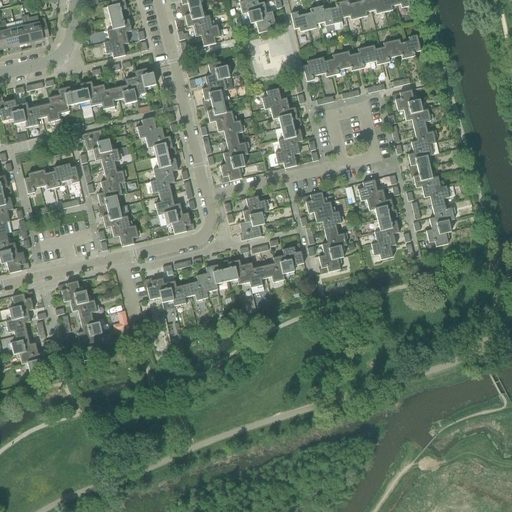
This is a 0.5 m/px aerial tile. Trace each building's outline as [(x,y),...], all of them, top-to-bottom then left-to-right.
[(107,8),(110,19),(129,15),(128,9),(126,9),(123,0),(117,0),(111,1),(113,7),(107,8)] [(179,6),(180,11),(200,7),(198,0),(180,0),(181,6),(179,6)] [(242,15),(247,14),(253,13),(252,7),(257,5),(256,0),(243,0),(244,3),(239,4),(242,15)] [(360,0),(361,2),(355,4),(358,19),(366,17),(365,13),(370,12),(367,0),(360,0)] [(367,0),(370,12),(375,11),(376,15),(384,13),(380,0),(367,0)] [(380,0),(384,13),(392,12),(391,7),(395,6),(393,0),(380,0)] [(393,0),(395,6),(400,5),(401,9),(409,7),(407,0),(393,0)] [(44,1),(37,2),(39,11),(46,9),(44,1)] [(347,2),(341,3),(345,18),(349,17),(350,21),(358,19),(355,4),(348,5),(347,2)] [(336,8),(329,10),(333,25),(334,31),(339,30),(341,29),(342,28),(342,27),(341,23),(340,19),(345,18),(341,3),(335,5),(336,8)] [(250,25),(255,24),(261,22),(260,16),(266,15),(263,4),(257,5),(252,7),(253,13),(247,14),(250,25)] [(187,28),(192,27),(198,26),(197,20),(203,18),(200,7),(180,11),(182,18),(184,17),(187,28)] [(322,7),(316,9),(319,24),(324,23),(325,27),(333,25),(329,10),(323,11),(322,7)] [(310,15),(304,16),(308,31),(316,29),(315,25),(319,24),(316,9),(309,10),(310,15)] [(296,13),(290,15),(294,31),(298,29),(299,33),(308,31),(304,16),(297,18),(296,13)] [(255,24),(258,34),(258,35),(278,30),(277,24),(274,24),(271,14),(266,15),(260,16),(261,22),(255,24)] [(110,19),(112,30),(118,29),(119,35),(125,33),(131,32),(128,21),(131,20),(129,15),(110,19)] [(27,16),(24,17),(31,44),(43,41),(42,39),(48,38),(48,35),(45,24),(45,22),(38,23),(30,25),(27,16)] [(23,27),(15,29),(19,47),(31,44),(24,17),(20,17),(21,22),(23,27)] [(195,38),(201,37),(207,35),(205,29),(211,28),(209,17),(203,18),(197,20),(198,26),(192,27),(195,38)] [(4,21),(1,22),(7,49),(19,47),(15,29),(6,31),(4,21)] [(220,38),(217,28),(217,26),(211,28),(205,29),(207,35),(201,37),(203,48),(215,45),(214,39),(220,38)] [(106,32),(109,42),(115,41),(116,47),(122,45),(128,44),(125,33),(119,35),(118,29),(112,30),(106,32)] [(409,42),(404,43),(408,59),(414,58),(413,54),(420,52),(416,36),(408,38),(409,42)] [(109,42),(103,44),(106,55),(111,54),(113,60),(125,57),(122,45),(116,47),(115,41),(109,42)] [(399,41),(391,43),(394,58),(401,57),(401,61),(408,59),(404,43),(400,45),(399,41)] [(383,48),(379,49),(382,65),(389,63),(388,59),(394,58),(391,43),(383,44),(383,48)] [(373,46),(365,48),(369,64),(375,62),(376,66),(382,65),(379,49),(374,50),(373,46)] [(358,54),(353,55),(357,71),(363,69),(363,65),(369,64),(365,48),(357,50),(358,54)] [(348,53),(340,54),(343,70),(350,68),(351,72),(357,71),(353,55),(349,56),(348,53)] [(332,60),(328,61),(332,77),(338,75),(337,71),(343,70),(340,54),(332,56),(332,60)] [(322,58),(314,60),(318,76),(324,74),(325,78),(332,77),(328,61),(323,62),(322,58)] [(306,83),(313,81),(312,77),(318,76),(314,60),(306,62),(307,66),(302,67),(306,83)] [(219,63),(207,66),(210,77),(216,75),(217,81),(223,80),(229,79),(226,67),(221,68),(219,63)] [(134,73),(135,78),(137,84),(143,83),(145,89),(155,86),(151,66),(144,68),(145,70),(134,73)] [(204,78),(207,89),(213,88),(214,94),(220,92),(226,91),(223,80),(217,81),(216,75),(210,77),(204,78)] [(125,81),(126,87),(127,93),(134,91),(135,97),(146,94),(145,89),(143,83),(137,84),(135,78),(125,81)] [(79,83),(74,84),(78,104),(89,102),(88,96),(94,95),(92,89),(91,83),(80,85),(79,83)] [(57,91),(59,97),(60,103),(66,101),(68,107),(78,104),(74,84),(68,86),(68,88),(57,91)] [(103,86),(92,89),(94,95),(88,96),(89,102),(90,107),(101,105),(100,99),(106,98),(105,92),(103,86)] [(126,87),(115,89),(118,101),(123,100),(125,105),(136,103),(135,97),(134,91),(127,93),(126,87)] [(201,102),(203,108),(223,103),(220,92),(214,94),(213,88),(207,89),(201,90),(204,101),(201,102)] [(115,89),(105,92),(106,98),(100,99),(101,105),(103,111),(114,108),(113,102),(118,101),(115,89)] [(267,98),(261,99),(264,111),(270,110),(276,108),(274,102),(280,101),(278,89),(265,92),(267,98)] [(413,102),(411,91),(391,96),(392,102),(395,102),(397,113),(403,111),(409,110),(407,104),(413,102)] [(48,99),(49,105),(51,111),(57,109),(58,115),(69,113),(68,107),(66,101),(60,103),(59,97),(48,99)] [(272,121),(278,119),(284,118),(283,112),(288,110),(286,99),(280,101),(274,102),(276,108),(270,110),(272,121)] [(0,116),(1,123),(12,120),(11,114),(17,113),(16,107),(14,101),(3,104),(3,101),(0,101),(0,116)] [(406,122),(411,121),(417,120),(416,113),(422,112),(419,101),(413,102),(407,104),(409,110),(403,111),(406,122)] [(209,124),(215,122),(221,121),(219,115),(225,114),(223,103),(203,108),(204,113),(207,113),(209,124)] [(14,126),(25,123),(23,117),(29,116),(28,110),(26,104),(16,107),(17,113),(11,114),(12,120),(14,126)] [(49,105),(38,107),(41,119),(47,118),(48,123),(60,121),(58,115),(57,109),(51,111),(49,105)] [(23,117),(25,123),(26,129),(38,126),(36,120),(41,119),(38,107),(28,110),(29,116),(23,117)] [(278,119),(281,130),(301,125),(299,119),(297,120),(294,109),(288,110),(283,112),(284,118),(278,119)] [(411,121),(414,132),(426,129),(424,123),(430,122),(427,110),(422,112),(416,113),(417,120),(411,121)] [(217,133),(223,132),(229,130),(227,124),(233,123),(231,112),(225,114),(219,115),(221,121),(215,122),(217,133)] [(156,130),(153,119),(153,118),(141,121),(142,127),(137,128),(140,140),(145,138),(151,137),(150,131),(156,130)] [(223,132),(226,143),(237,140),(236,135),(242,133),(239,122),(233,123),(227,124),(229,130),(223,132)] [(281,130),(283,141),(289,139),(290,145),(296,144),(302,142),(299,132),(302,131),(301,125),(281,130)] [(148,149),(153,148),(159,147),(158,140),(164,139),(161,128),(156,130),(150,131),(151,137),(145,138),(148,149)] [(414,132),(416,142),(422,141),(424,147),(430,145),(435,144),(432,132),(427,134),(426,129),(414,132)] [(80,136),(81,141),(82,142),(84,141),(87,152),(93,151),(99,150),(97,144),(103,142),(100,131),(80,136)] [(153,148),(156,159),(176,154),(174,148),(172,149),(169,138),(164,139),(158,140),(159,147),(153,148)] [(277,143),(271,144),(274,154),(286,152),(287,157),(293,156),(299,155),(296,144),(290,145),(289,139),(283,141),(277,142),(277,143)] [(226,143),(228,153),(234,152),(235,158),(241,157),(247,155),(244,144),(239,145),(237,140),(226,143)] [(95,162),(101,160),(107,159),(105,153),(111,152),(109,141),(103,142),(97,144),(99,150),(93,151),(95,162)] [(416,142),(411,144),(413,155),(419,153),(420,159),(426,158),(431,156),(432,156),(438,155),(435,144),(430,145),(424,147),(422,141),(416,142)] [(101,160),(103,171),(115,168),(114,163),(120,162),(117,150),(111,152),(105,153),(107,159),(101,160)] [(223,154),(225,165),(231,164),(232,170),(239,169),(244,167),(241,157),(235,158),(234,152),(228,153),(223,154)] [(274,154),(267,156),(270,167),(277,166),(279,165),(283,164),(284,170),(296,167),(296,166),(293,156),(287,157),(286,152),(274,154)] [(408,167),(409,173),(429,168),(426,158),(420,159),(419,153),(413,155),(408,156),(410,167),(408,167)] [(156,159),(158,169),(164,168),(166,174),(171,173),(177,171),(175,160),(177,160),(176,154),(156,159)] [(225,165),(219,167),(222,178),(219,178),(221,185),(241,180),(239,169),(232,170),(231,164),(225,165)] [(71,181),(72,185),(79,183),(75,167),(70,169),(69,165),(61,167),(65,182),(71,181)] [(54,173),(49,174),(53,189),(60,188),(59,184),(65,182),(61,167),(53,169),(54,173)] [(103,171),(106,182),(112,180),(113,186),(119,185),(125,184),(122,172),(116,173),(115,168),(103,171)] [(153,171),(155,182),(161,180),(162,186),(168,185),(174,183),(171,173),(166,174),(164,168),(158,169),(153,171)] [(415,189),(421,188),(427,186),(426,180),(431,179),(429,168),(409,173),(410,179),(413,178),(415,189)] [(44,171),(36,173),(39,188),(46,187),(47,191),(53,189),(49,174),(45,175),(44,171)] [(29,178),(23,180),(27,195),(34,194),(33,190),(39,188),(36,173),(28,175),(29,178)] [(0,195),(11,193),(9,187),(7,188),(4,177),(0,177),(0,195)] [(424,199),(429,197),(435,196),(434,190),(440,189),(437,178),(431,179),(426,180),(427,186),(421,188),(424,199)] [(100,183),(103,194),(109,193),(110,199),(116,197),(122,196),(119,185),(113,186),(112,180),(106,182),(100,183)] [(158,193),(159,198),(171,195),(168,185),(162,186),(161,180),(155,182),(149,183),(152,194),(158,193)] [(377,192),(374,181),(362,184),(363,189),(357,191),(360,202),(366,201),(372,200),(370,193),(377,192)] [(435,196),(429,197),(432,208),(444,205),(442,200),(447,199),(454,197),(452,188),(446,189),(445,187),(440,189),(434,190),(435,196)] [(351,190),(345,191),(347,200),(348,205),(354,204),(353,198),(351,190)] [(369,212),(374,211),(380,209),(379,203),(385,202),(382,191),(377,192),(370,193),(372,200),(366,201),(369,212)] [(0,195),(0,211),(0,213),(6,211),(12,210),(9,199),(12,198),(11,193),(0,195)] [(97,207),(98,213),(119,208),(116,197),(110,199),(109,193),(103,194),(97,195),(100,206),(97,207)] [(301,198),(303,205),(305,204),(308,215),(313,214),(320,212),(318,206),(324,204),(321,193),(301,198)] [(157,216),(163,215),(169,214),(167,207),(173,206),(171,195),(159,198),(160,204),(155,205),(157,216)] [(255,216),(261,214),(267,213),(266,211),(264,201),(258,203),(257,197),(245,200),(247,211),(254,210),(255,216)] [(374,211),(377,221),(397,216),(395,210),(393,211),(390,200),(385,202),(379,203),(380,209),(374,211)] [(313,214),(316,225),(322,223),(328,222),(326,215),(332,214),(329,203),(324,204),(318,206),(320,212),(313,214)] [(165,226),(171,225),(177,223),(176,217),(182,216),(179,205),(173,206),(167,207),(169,214),(163,215),(165,226)] [(432,208),(435,219),(440,218),(442,223),(448,222),(453,221),(450,209),(445,211),(444,205),(432,208)] [(105,229),(110,228),(111,228),(117,226),(115,220),(121,219),(119,208),(98,213),(100,219),(102,218),(105,229)] [(263,225),(261,214),(255,216),(254,210),(247,211),(242,212),(244,223),(251,222),(252,228),(258,227),(263,225)] [(0,224),(3,224),(9,222),(6,211),(0,213),(0,211),(0,224)] [(322,223),(324,234),(336,231),(335,225),(340,224),(338,213),(332,214),(326,215),(328,222),(322,223)] [(177,223),(171,225),(174,236),(194,231),(193,225),(192,224),(190,225),(187,214),(182,216),(176,217),(177,223)] [(377,221),(379,232),(385,231),(387,237),(393,235),(398,234),(396,223),(398,222),(397,216),(377,221)] [(113,238),(119,237),(125,236),(123,230),(129,228),(127,217),(121,219),(115,220),(117,226),(111,228),(110,228),(113,238)] [(429,220),(431,231),(437,230),(439,236),(444,234),(450,233),(448,222),(442,223),(440,218),(435,219),(429,220)] [(239,225),(241,235),(239,236),(240,242),(261,238),(258,227),(252,228),(251,222),(244,223),(239,225)] [(135,227),(129,228),(123,230),(125,236),(119,237),(121,248),(133,245),(132,240),(138,238),(135,227)] [(437,230),(431,231),(426,232),(428,244),(426,244),(427,250),(447,245),(444,234),(439,236),(437,230)] [(324,234),(327,244),(333,243),(334,249),(340,247),(346,246),(343,234),(337,236),(336,231),(324,234)] [(374,233),(376,244),(382,243),(384,249),(389,248),(395,246),(393,235),(387,237),(385,231),(379,232),(374,233)] [(0,253),(4,253),(2,246),(8,245),(6,234),(0,235),(0,253)] [(321,246),(324,257),(330,255),(331,261),(337,260),(343,258),(340,247),(334,249),(333,243),(327,244),(321,246)] [(382,243),(376,244),(371,246),(373,257),(379,256),(380,261),(392,258),(389,248),(384,249),(382,243)] [(0,263),(0,265),(6,264),(12,262),(11,256),(17,255),(14,244),(8,245),(2,246),(4,253),(0,253),(0,263)] [(293,249),(282,251),(283,257),(285,263),(291,261),(292,267),(303,264),(298,244),(292,246),(293,249)] [(29,270),(27,264),(25,264),(22,253),(17,255),(11,256),(12,262),(6,264),(9,275),(29,270)] [(330,255),(324,257),(318,258),(321,269),(318,269),(320,275),(340,271),(337,260),(331,261),(330,255)] [(272,259),(274,265),(275,271),(281,270),(283,276),(293,273),(292,267),(291,261),(285,263),(283,257),(272,259)] [(227,262),(222,263),(226,283),(237,280),(235,274),(242,273),(240,267),(239,261),(228,264),(227,262)] [(205,269),(206,275),(208,281),(214,279),(216,285),(226,283),(222,263),(216,264),(216,267),(205,269)] [(251,264),(240,267),(242,273),(235,274),(237,280),(238,286),(249,283),(248,277),(254,276),(252,270),(251,264)] [(274,265),(263,268),(266,279),(271,278),(272,284),(284,281),(283,276),(281,270),(275,271),(274,265)] [(263,268),(252,270),(254,276),(248,277),(249,283),(250,289),(262,286),(261,281),(266,279),(263,268)] [(196,278),(197,283),(198,289),(205,288),(206,294),(217,291),(216,285),(214,279),(208,281),(206,275),(196,278)] [(149,301),(160,298),(159,293),(165,291),(163,285),(162,280),(151,282),(151,280),(144,281),(149,301)] [(61,293),(64,303),(70,302),(75,300),(74,295),(80,293),(77,282),(57,287),(58,293),(61,293)] [(162,304),(172,302),(171,296),(177,294),(176,288),(174,283),(163,285),(165,291),(159,293),(160,298),(162,304)] [(197,283),(186,286),(189,298),(194,296),(196,302),(207,299),(206,294),(205,288),(198,289),(197,283)] [(171,296),(172,302),(174,307),(185,304),(184,299),(189,298),(186,286),(176,288),(177,294),(171,296)] [(88,303),(85,292),(80,293),(74,295),(75,300),(70,302),(72,313),(78,312),(84,310),(82,304),(88,303)] [(11,298),(14,308),(14,309),(20,307),(21,313),(27,312),(33,311),(30,300),(33,299),(31,293),(11,298)] [(78,312),(80,322),(92,319),(91,314),(97,313),(94,301),(88,303),(82,304),(84,310),(78,312)] [(14,309),(14,308),(8,310),(11,321),(17,320),(18,326),(24,324),(30,323),(27,312),(21,313),(20,307),(14,309)] [(119,326),(113,327),(114,333),(129,330),(124,313),(117,315),(119,326)] [(146,316),(141,317),(144,333),(153,332),(150,319),(147,320),(146,316)] [(80,322),(83,333),(89,331),(90,338),(96,336),(102,335),(99,323),(93,325),(92,319),(80,322)] [(14,333),(15,338),(27,335),(24,324),(18,326),(17,320),(11,321),(5,322),(8,334),(14,333)] [(77,334),(80,345),(86,344),(87,350),(93,348),(99,347),(96,336),(90,338),(89,331),(83,333),(77,334)] [(13,356),(19,354),(25,353),(23,347),(29,346),(27,335),(15,338),(16,343),(10,344),(13,356)] [(21,365),(27,364),(33,362),(32,357),(38,355),(35,344),(29,346),(23,347),(25,353),(19,354),(21,365)] [(86,344),(80,345),(74,346),(77,357),(74,358),(76,364),(96,359),(93,348),(87,350),(86,344)] [(33,362),(27,364),(30,375),(50,370),(48,364),(46,365),(43,354),(38,355),(32,357),(33,362)]
